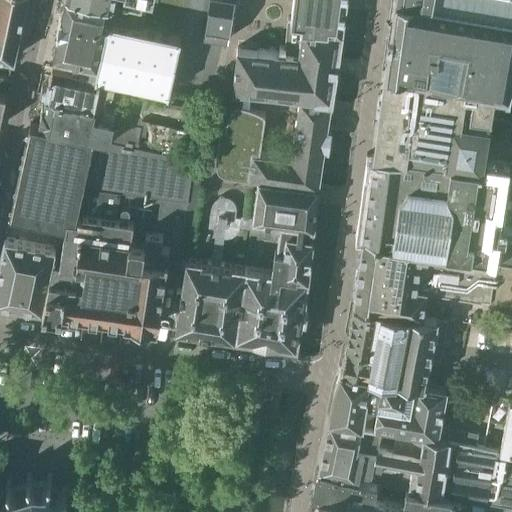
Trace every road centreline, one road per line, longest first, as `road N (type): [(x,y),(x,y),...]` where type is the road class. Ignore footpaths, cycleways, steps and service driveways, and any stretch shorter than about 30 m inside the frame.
road 1 (residential): [(323,377),(380,0)]
road 2 (unclassified): [(0,334),(250,367)]
road 3 (residential): [(40,0),(0,188)]
road 4 (unclassified): [(250,367),(228,511)]
road 5 (unclassified): [(299,511),(323,377)]
